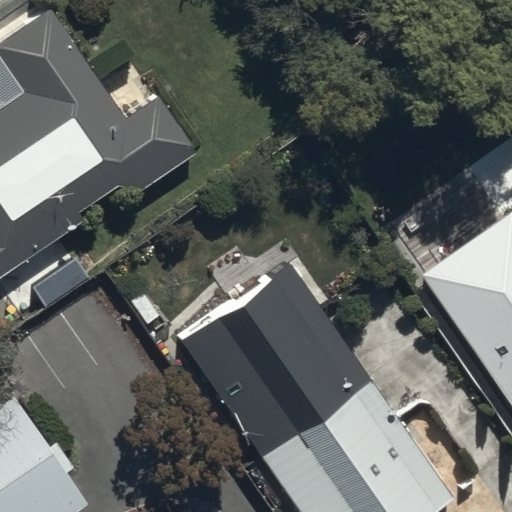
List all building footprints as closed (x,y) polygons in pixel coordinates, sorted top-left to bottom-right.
[(0,269),(156,166),(192,142),(156,88),(120,112),(79,51),(46,2),(0,31),(0,56),(21,89),(0,103),(0,269)] [(421,133),(423,131),(488,90),(451,33),(384,76),(421,133)] [(418,266),(511,406),(511,214),(507,207),(418,266)] [(180,328),(302,511),(425,511),(446,498),(286,258),(180,328)] [(0,397),(0,511),(67,511),(85,501),(11,390),(0,397)]
